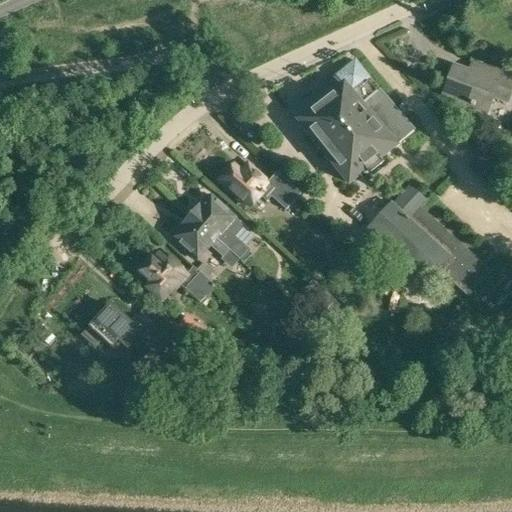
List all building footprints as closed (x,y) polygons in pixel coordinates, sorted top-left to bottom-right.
[(289,113),(347,185),(414,131),(355,61),(338,75),(289,113)] [(460,102),(486,112),(492,97),(507,102),(511,87),(511,76),(500,71),(495,83),(455,68),(445,94),(460,100),(460,102)] [(400,144),(388,152),(396,163),(408,155),(400,144)] [(270,199),(285,212),(300,196),(276,174),(266,184),(247,167),(241,174),(233,167),(219,182),(249,209),(259,198),(265,204),(270,199)] [(502,179),(495,173),(486,183),(493,190),(502,179)] [(509,186),(502,179),(493,190),(500,196),(509,186)] [(439,271),(469,297),(492,272),(422,208),(428,201),(410,184),(393,203),(392,202),(359,237),(380,256),(388,247),(428,283),(439,271)] [(511,196),(511,188),(509,186),(500,196),(507,202),(511,196)] [(188,217),(227,252),(228,250),(240,261),(250,251),(236,238),(245,229),(234,219),(209,198),(201,208),(199,206),(188,217)] [(300,217),(305,210),(296,202),(290,208),(300,217)] [(172,240),(196,261),(209,247),(222,258),(227,252),(188,217),(179,228),(181,230),(172,240)] [(179,286),(200,305),(206,298),(208,299),(214,293),(212,291),(215,287),(194,268),(186,276),(161,254),(157,258),(161,262),(158,265),(151,259),(138,274),(141,277),(136,283),(145,291),(146,290),(161,303),(170,292),(172,294),(179,286)] [(311,301),(327,314),(336,303),(321,290),(311,301)] [(118,341),(127,349),(144,330),(134,321),(130,326),(109,307),(90,328),(83,334),(95,345),(102,338),(112,347),(118,341)] [(179,334),(149,307),(139,318),(169,345),(179,334)] [(301,342),(310,331),(290,314),(284,320),(295,329),(291,333),(301,342)]
